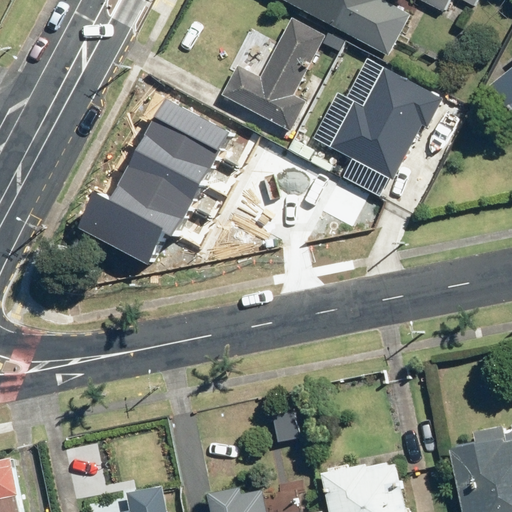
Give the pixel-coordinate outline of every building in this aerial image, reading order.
[(295,0),(397,54),(420,13),(396,0),(295,0)] [(454,0),(429,0),(449,11),(454,0)] [(229,93),(299,130),(315,100),(303,93),(335,33),(300,15),(268,74),(246,62),(229,93)] [(360,101),(338,142),(401,174),(427,122),(434,125),(448,97),(387,66),(367,105),(360,101)] [(511,71),(498,83),(511,100),(511,71)] [(107,202),(92,232),(149,261),(165,228),(178,235),(229,135),(169,105),(118,207),(107,202)] [(330,211),(321,167),(282,175),(291,219),(330,211)] [(485,440),(461,445),(473,511),(511,511),(511,424),(511,422),(482,429),(485,440)] [(415,511),(403,453),(331,469),(340,511),(415,511)] [(0,458),(0,511),(30,511),(20,455),(0,458)] [(177,511),(172,483),(135,490),(139,508),(118,511),(177,511)] [(330,511),(330,506),(298,511),(277,511),(273,486),(253,489),(253,485),(218,491),(222,511),(330,511)]
